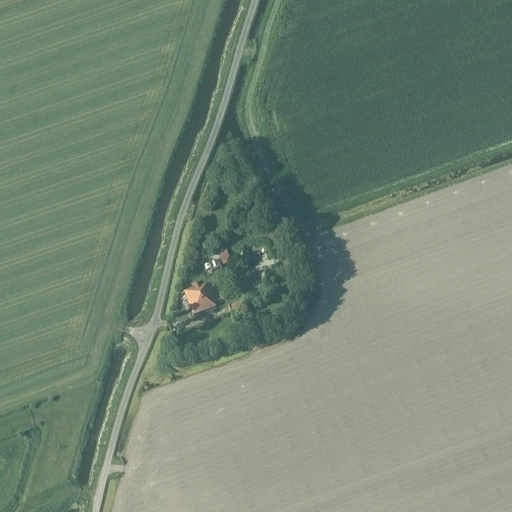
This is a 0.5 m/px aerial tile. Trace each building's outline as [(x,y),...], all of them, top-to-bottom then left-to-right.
[(217,255),(219,260),(228,257),(227,252),(217,255)] [(241,258),(243,266),(253,264),(251,256),(241,258)] [(261,257),(254,258),(256,265),(263,263),(261,257)] [(193,317),(216,308),(216,307),(215,307),(214,304),(221,302),(219,296),(221,295),(216,283),(207,286),(207,285),(200,288),(198,283),(191,285),(192,289),(183,293),(188,307),(189,307),(193,317)] [(228,306),(230,313),(235,312),(235,311),(244,308),(242,302),(228,306)]
